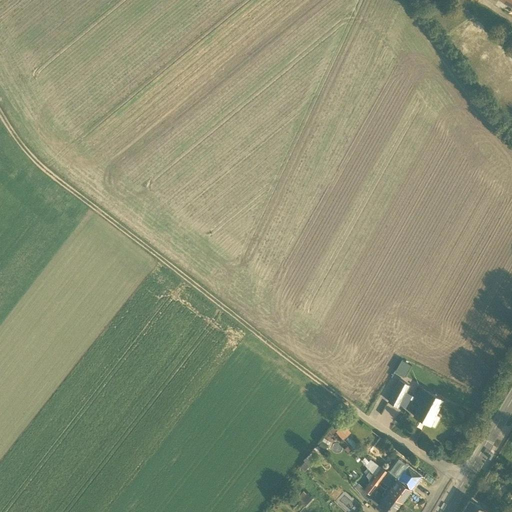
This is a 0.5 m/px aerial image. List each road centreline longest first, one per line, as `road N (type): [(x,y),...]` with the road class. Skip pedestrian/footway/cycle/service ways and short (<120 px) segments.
road 1 (track): [(354,409),(20,149),(0,112)]
road 2 (unclassified): [(465,478),(354,409)]
